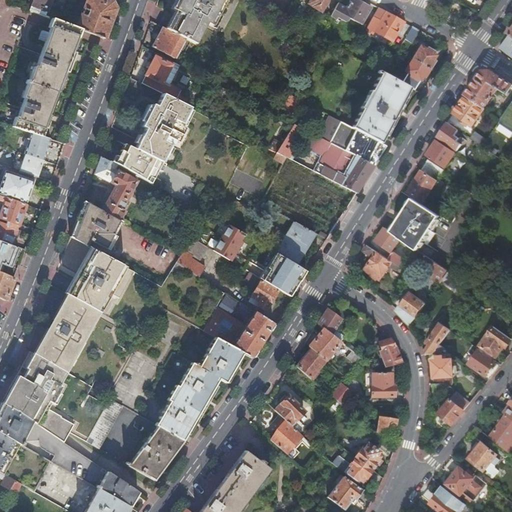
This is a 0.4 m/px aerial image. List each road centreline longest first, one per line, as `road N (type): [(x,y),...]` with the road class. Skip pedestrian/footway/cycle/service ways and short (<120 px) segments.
road 1 (tertiary): [(137,7),(0,361)]
road 2 (tertiary): [(157,511),(323,275)]
road 3 (tertiary): [(323,275),(474,49)]
road 4 (residential): [(323,275),(389,324),(407,351),(414,397),(404,478)]
road 5 (residential): [(511,369),(435,464),(404,478)]
